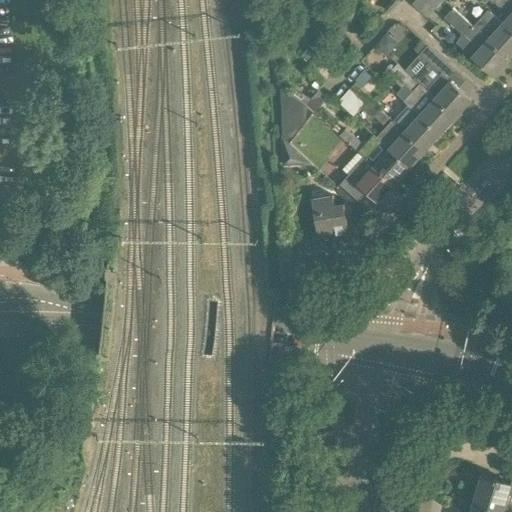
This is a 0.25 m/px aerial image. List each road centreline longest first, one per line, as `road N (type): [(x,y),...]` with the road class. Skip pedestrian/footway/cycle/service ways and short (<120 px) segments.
road 1 (secondary): [(337,337),(0,307)]
road 2 (residential): [(385,226),(511,89)]
road 3 (tertiary): [(366,511),(400,347)]
road 4 (residential): [(511,166),(423,270)]
